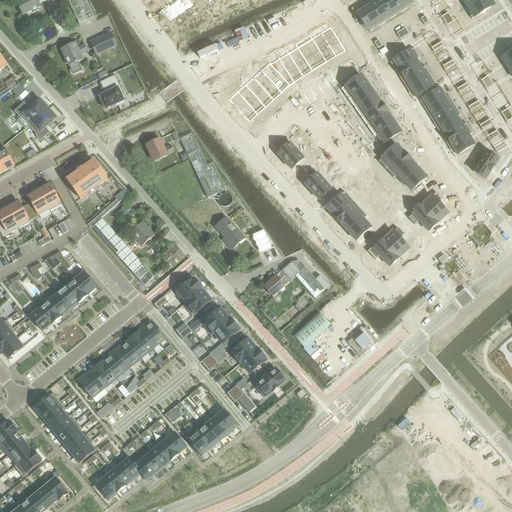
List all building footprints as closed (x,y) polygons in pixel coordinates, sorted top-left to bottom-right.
[(44,0),(20,0),(17,2),(23,16),(40,8),(38,3),(44,0)] [(69,0),(81,25),(95,19),(85,0),(69,0)] [(174,0),(175,0),(161,10),(169,22),(189,7),(183,0),(174,0)] [(382,0),(379,0),(370,6),(382,24),(393,17),(382,0)] [(398,0),(382,0),(393,17),(404,10),(398,0)] [(413,0),(398,0),(404,10),(416,3),(413,0)] [(477,0),(467,6),(465,8),(472,19),(494,6),(490,0),(477,0)] [(370,6),(359,13),(370,32),(382,24),(370,6)] [(270,63),(228,100),(249,123),(289,86),(346,51),(330,27),(271,64),(270,63)] [(110,34),(91,43),(97,56),(116,47),(110,34)] [(80,55),(88,52),(85,46),(78,49),(75,44),(61,51),(73,76),(82,72),(78,63),(83,60),(80,55)] [(414,48),(394,61),(399,70),(420,58),(414,48)] [(511,51),(502,58),(509,69),(511,67),(511,51)] [(420,58),(399,70),(405,80),(426,67),(420,58)] [(426,67),(405,80),(411,89),(432,76),(426,67)] [(361,75),(341,89),(348,99),(368,85),(361,75)] [(105,95),(100,97),(106,110),(126,100),(115,76),(100,83),(105,95)] [(432,76),(411,89),(417,99),(437,86),(432,76)] [(21,85),(12,91),(17,98),(25,91),(21,85)] [(368,85),(348,99),(355,108),(375,94),(368,85)] [(440,89),(423,99),(429,109),(445,98),(440,89)] [(375,94),(355,108),(361,118),(381,104),(375,94)] [(445,98),(429,109),(435,118),(451,108),(445,98)] [(24,104),(14,112),(21,119),(23,118),(28,124),(30,126),(48,109),(47,108),(48,107),(43,102),(42,103),(40,100),(29,110),(24,104)] [(381,104),(361,118),(368,127),(388,113),(381,104)] [(451,108),(435,118),(440,127),(457,117),(451,108)] [(30,126),(29,126),(37,135),(36,136),(41,142),(50,133),(46,129),(57,119),(48,109),(30,126)] [(388,113),(368,127),(374,136),(394,122),(388,113)] [(457,117),(440,127),(446,137),(463,126),(457,117)] [(394,122),(374,136),(374,137),(376,135),(383,145),(401,132),(394,122)] [(294,125),(289,130),(292,133),(297,129),(294,125)] [(463,126),(446,137),(452,146),(469,136),(463,126)] [(192,135),(181,140),(208,198),(225,190),(213,164),(207,167),(202,155),(192,135)] [(469,136),(452,146),(458,155),(474,145),(469,136)] [(160,140),(146,147),(154,163),(168,156),(168,155),(174,152),(171,147),(165,150),(160,140)] [(290,144),(278,154),(283,160),(286,164),(287,164),(292,170),(304,159),(290,144)] [(397,145),(378,161),(386,170),(404,153),(397,145)] [(3,148),(0,149),(0,167),(3,173),(14,167),(3,148)] [(479,154),(473,164),(477,167),(473,172),(485,180),(499,160),(487,152),(483,157),(479,154)] [(404,153),(386,170),(393,178),(412,161),(404,153)] [(186,154),(180,156),(182,162),(188,160),(186,154)] [(322,155),(317,160),(320,164),(325,159),(322,155)] [(412,161),(393,178),(394,178),(395,176),(402,184),(419,169),(412,161)] [(93,162),(66,181),(80,201),(93,191),(95,194),(95,193),(94,191),(107,182),(93,162)] [(419,169),(402,184),(403,184),(404,183),(412,191),(421,182),(424,186),(430,181),(419,169)] [(317,174),(305,185),(311,191),(310,191),(314,195),(320,200),(331,190),(317,174)] [(44,186),(38,190),(50,211),(51,212),(61,206),(49,185),(45,187),(44,186)] [(32,205),(27,207),(35,220),(50,211),(38,190),(32,193),(32,194),(28,197),(32,205)] [(345,192),(327,208),(334,217),(352,200),(345,192)] [(437,193),(423,205),(439,223),(448,214),(439,204),(443,200),(437,193)] [(352,200),(334,217),(341,225),(359,208),(352,200)] [(13,204),(7,207),(19,229),(19,230),(30,223),(30,222),(35,220),(27,207),(23,210),(18,202),(14,205),(13,204)] [(423,205),(408,218),(415,225),(419,221),(429,232),(439,223),(423,205)] [(120,222),(132,212),(127,206),(115,217),(120,222)] [(1,212),(0,212),(0,220),(3,225),(0,226),(0,232),(3,238),(19,229),(7,207),(1,211),(1,212)] [(359,208),(341,225),(348,233),(367,216),(359,208)] [(367,216),(348,233),(360,245),(365,240),(362,236),(371,228),(364,220),(367,217),(367,216)] [(231,251),(245,239),(226,218),(215,228),(227,241),(225,243),(231,251)] [(103,219),(93,228),(144,286),(155,277),(103,219)] [(63,223),(59,226),(64,235),(68,232),(63,223)] [(142,247),(154,236),(143,223),(130,234),(132,236),(127,240),(131,245),(136,240),(142,247)] [(382,239),(399,258),(409,250),(399,239),(404,235),(398,228),(384,241),(382,239)] [(264,232),(253,236),(260,253),(271,249),(264,232)] [(382,239),(368,252),(376,261),(380,256),(390,267),(399,258),(382,239)] [(163,259),(168,265),(171,268),(184,257),(174,244),(161,257),(163,259)] [(285,277),(290,282),(295,277),(315,299),(329,286),(320,277),(316,280),(300,262),(291,263),(276,277),(280,282),(285,277)] [(81,270),(72,278),(73,279),(74,279),(87,296),(87,295),(96,288),(84,274),(81,270)] [(280,282),(276,277),(264,288),(273,298),(285,287),(290,282),(285,277),(280,282)] [(65,286),(78,303),(79,304),(88,296),(87,295),(87,296),(74,279),(73,279),(65,286)] [(179,292),(176,295),(184,305),(184,306),(202,291),(203,291),(194,280),(179,292)] [(17,282),(12,285),(19,293),(23,290),(17,282)] [(64,284),(54,292),(69,310),(78,303),(65,286),(64,284)] [(184,305),(183,306),(192,317),(211,302),(203,291),(202,291),(184,306),(184,305)] [(54,292),(46,299),(61,317),(69,310),(54,292)] [(164,297),(154,305),(158,310),(168,302),(164,297)] [(46,299),(37,306),(52,325),(51,325),(52,326),(62,318),(61,317),(46,299)] [(37,306),(28,314),(31,318),(43,332),(51,325),(52,325),(37,306)] [(221,310),(202,326),(211,337),(214,334),(230,321),(229,320),(221,310)] [(230,321),(214,334),(222,344),(222,345),(234,335),(239,331),(230,320),(229,320),(230,321)] [(3,324),(0,327),(0,340),(12,331),(14,330),(7,321),(3,324)] [(140,333),(153,349),(165,339),(152,323),(140,333)] [(185,324),(176,331),(179,336),(189,328),(185,324)] [(189,328),(179,336),(183,340),(193,333),(189,328)] [(0,351),(1,353),(2,352),(2,351),(18,339),(12,331),(0,340),(0,351)] [(139,332),(127,343),(127,344),(128,343),(141,359),(153,349),(140,333),(139,332)] [(222,344),(210,354),(211,355),(215,360),(238,340),(234,335),(222,345),(222,344)] [(18,339),(2,351),(2,352),(9,360),(24,347),(18,339)] [(248,341),(231,354),(240,365),(241,365),(241,364),(257,351),(248,341)] [(127,344),(116,353),(129,369),(141,359),(128,343),(127,344)] [(257,351),(241,364),(241,365),(250,375),(267,361),(258,350),(257,351)] [(104,363),(116,379),(129,369),(116,353),(104,363)] [(211,355),(201,363),(205,367),(215,360),(211,355)] [(164,363),(159,357),(154,361),(159,367),(164,363)] [(215,360),(205,367),(209,372),(218,364),(215,360)] [(103,362),(90,372),(91,373),(92,373),(104,389),(116,379),(104,363),(103,362)] [(276,370),(255,388),(264,399),(272,392),(273,392),(279,387),(285,381),(284,380),(285,378),(279,371),(277,372),(276,370)] [(150,371),(143,377),(144,379),(147,382),(154,376),(150,371)] [(91,373),(79,383),(82,387),(81,389),(87,396),(89,395),(92,399),(104,389),(92,373),(91,373)] [(237,386),(227,394),(231,399),(240,391),(237,386)] [(240,391),(231,399),(235,403),(238,400),(244,396),(240,391)] [(302,391),(297,395),(300,399),(306,395),(302,391)] [(53,394),(35,410),(42,418),(61,403),(53,394)] [(244,396),(238,400),(248,413),(254,408),(244,396)] [(61,403),(42,418),(47,425),(64,411),(64,412),(66,410),(61,403)] [(223,409),(213,417),(215,419),(229,435),(238,428),(223,409)] [(64,411),(47,425),(53,431),(69,418),(69,417),(64,412),(64,411)] [(101,411),(97,415),(101,419),(105,416),(101,411)] [(69,418),(53,431),(58,437),(76,422),(71,416),(69,417),(69,418)] [(207,426),(206,426),(220,443),(229,435),(215,419),(207,426)] [(76,422),(58,437),(63,444),(80,431),(82,429),(76,422)] [(204,422),(194,430),(211,450),(220,443),(206,426),(207,426),(204,422)] [(10,423),(0,430),(0,447),(1,447),(0,447),(17,434),(18,433),(14,429),(16,427),(12,423),(11,424),(10,423)] [(194,430),(185,437),(202,457),(211,450),(194,430)] [(80,431),(63,444),(69,451),(85,437),(80,431)] [(166,439),(165,439),(178,455),(178,454),(186,448),(174,432),(166,439)] [(17,434),(0,447),(1,447),(8,457),(25,443),(17,434)] [(85,437),(69,451),(74,457),(91,444),(93,442),(87,435),(85,437)] [(164,437),(155,444),(157,446),(157,445),(170,461),(171,462),(179,455),(178,454),(178,455),(165,439),(166,439),(164,437)] [(25,443),(8,457),(16,466),(33,453),(32,453),(25,443)] [(91,444),(74,457),(80,464),(96,450),(91,444)] [(157,446),(150,452),(162,468),(170,461),(157,445),(157,446)] [(16,466),(14,468),(23,478),(42,462),(41,461),(42,460),(39,455),(37,456),(33,452),(32,453),(33,453),(16,466)] [(142,458),(154,474),(162,468),(150,452),(142,458)] [(127,455),(118,462),(119,464),(120,464),(133,480),(140,474),(141,473),(132,463),(133,463),(127,455)] [(133,463),(132,463),(141,473),(140,474),(146,481),(154,474),(142,458),(140,456),(133,463)] [(119,464),(112,470),(125,486),(133,480),(120,464),(119,464)] [(112,470),(104,477),(117,493),(116,493),(117,494),(126,487),(125,486),(112,470)] [(53,475),(57,480),(61,476),(57,472),(53,475)] [(53,475),(43,483),(58,501),(59,502),(68,494),(64,489),(66,488),(61,482),(59,483),(53,475)] [(104,477),(96,484),(109,499),(116,493),(117,493),(104,477)] [(43,483),(34,490),(37,494),(38,494),(49,508),(58,501),(43,483)] [(29,501),(37,511),(44,511),(49,508),(38,494),(37,494),(29,501)] [(19,506),(18,506),(22,511),(37,511),(29,501),(28,499),(19,506)]
